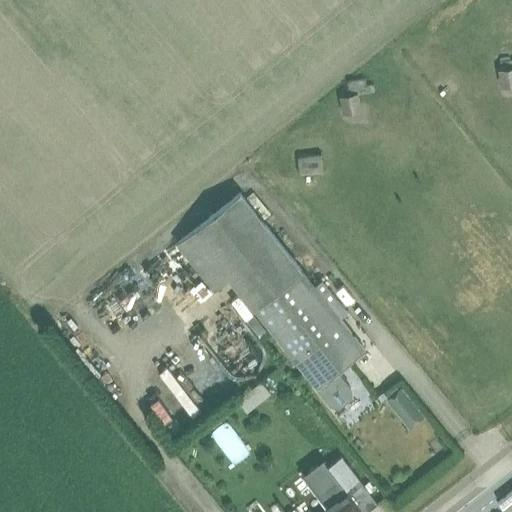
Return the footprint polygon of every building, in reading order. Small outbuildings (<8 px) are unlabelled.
[(500,58),(501,68),(502,69),(511,67),(511,58),(509,59),(508,57),(500,58)] [(511,67),(502,69),(501,68),(498,68),(501,86),(511,84),(511,67)] [(342,90),(343,94),(344,96),(359,94),(374,92),(373,89),(372,86),(371,84),(365,85),(364,82),(362,79),(349,81),(348,85),(348,88),(343,89),(342,90)] [(344,96),(343,94),(340,95),(342,112),(362,110),(359,94),(344,96)] [(323,172),(321,154),(298,156),(299,175),(323,172)] [(229,279),(256,310),(304,270),(242,192),(177,242),(214,290),(229,279)] [(349,363),(365,350),(340,319),(347,312),(322,280),(315,284),(304,270),(256,310),(332,403),(340,407),(353,397),(353,388),(339,371),(349,363)] [(269,331),(240,294),(231,301),(261,337),(269,331)] [(217,364),(204,371),(216,395),(229,388),(217,364)] [(165,365),(156,372),(189,412),(198,404),(165,365)] [(271,394),(262,381),(238,399),(247,412),(271,394)] [(424,416),(401,387),(386,399),(409,429),(424,416)] [(159,396),(150,404),(166,423),(175,416),(159,396)] [(331,511),(366,511),(378,504),(342,455),(328,465),(324,459),(303,474),(331,511)]
